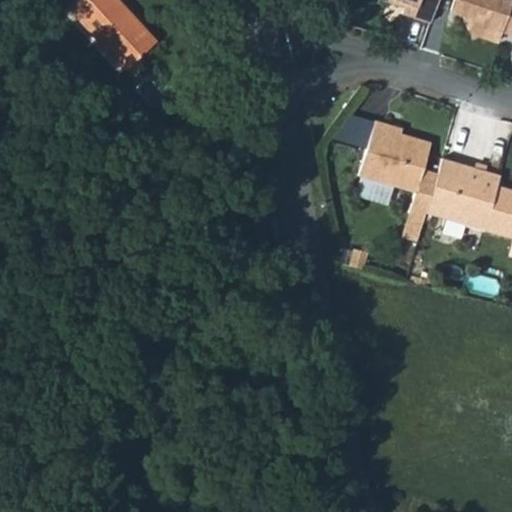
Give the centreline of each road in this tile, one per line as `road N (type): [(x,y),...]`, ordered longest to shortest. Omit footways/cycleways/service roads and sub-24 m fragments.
road 1 (unclassified): [(280,95),(358,511)]
road 2 (residential): [(280,95),(374,71),(511,102)]
